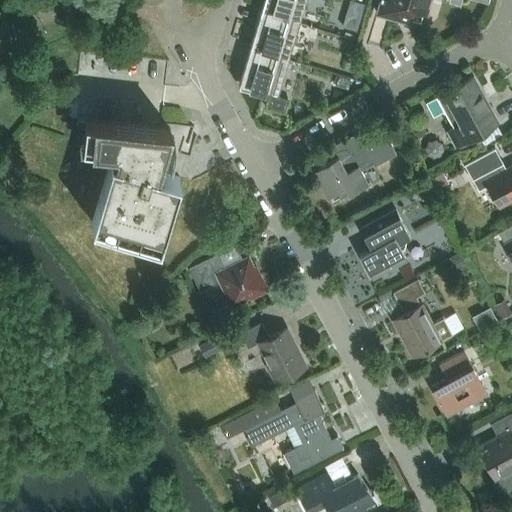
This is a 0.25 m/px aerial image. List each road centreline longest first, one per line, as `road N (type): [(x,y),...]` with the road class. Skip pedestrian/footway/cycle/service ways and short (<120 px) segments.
road 1 (residential): [(253,166),(438,511)]
road 2 (residential): [(253,166),(503,32)]
road 3 (residential): [(253,166),(189,47)]
